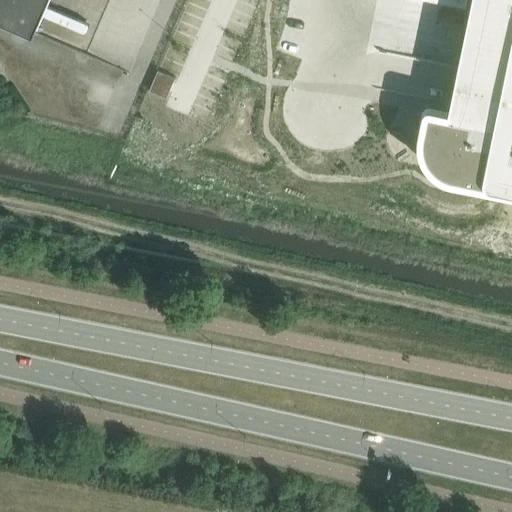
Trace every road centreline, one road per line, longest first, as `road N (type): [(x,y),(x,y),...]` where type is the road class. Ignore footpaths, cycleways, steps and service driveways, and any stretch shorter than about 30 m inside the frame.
road 1 (tertiary): [(0,365),(511,477)]
road 2 (tertiary): [(511,419),(0,320)]
